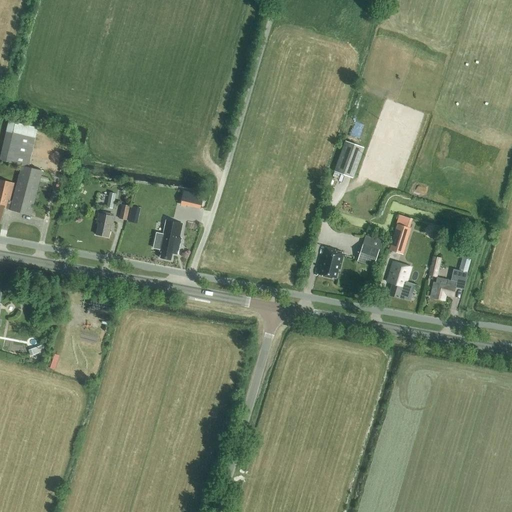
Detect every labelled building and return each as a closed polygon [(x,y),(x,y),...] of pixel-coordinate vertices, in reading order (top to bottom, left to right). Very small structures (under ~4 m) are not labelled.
[(39,139),(41,128),(9,120),(0,157),(0,160),(16,164),(16,167),(21,169),(12,202),(10,202),(15,184),(0,179),(0,223),(4,209),(31,216),(42,171),(28,168),(35,138),(39,139)] [(66,139),(73,141),(75,135),(67,133),(66,139)] [(353,178),(364,147),(346,140),(334,171),(353,178)] [(183,189),(181,198),(202,203),(204,194),(183,189)] [(116,194),(110,192),(107,207),(113,209),(116,194)] [(174,211),(177,198),(167,196),(164,209),(174,211)] [(127,220),(129,206),(122,205),(119,218),(127,220)] [(113,227),(115,218),(99,214),(97,223),(99,223),(96,235),(109,237),(111,226),(113,227)] [(177,260),(185,224),(164,220),(158,247),(162,247),(160,260),(171,262),(171,259),(177,260)] [(403,254),(411,228),(396,224),(388,250),(403,254)] [(422,226),(419,234),(431,238),(432,235),(438,237),(440,231),(436,230),(436,231),(422,226)] [(374,266),(382,240),(368,235),(363,243),(358,261),(374,266)] [(336,249),(325,247),(320,266),(321,266),(319,275),(337,280),(339,270),(340,271),(344,253),(336,251),(336,249)] [(437,277),(441,258),(433,256),(428,275),(437,277)] [(471,258),(463,256),(459,271),(467,273),(471,258)] [(410,302),(415,284),(406,282),(411,268),(393,263),(387,282),(393,284),(389,295),(410,302)] [(453,297),(456,282),(438,278),(437,283),(434,282),(431,297),(434,298),(445,301),(446,295),(453,297)] [(42,352),(40,346),(29,350),(31,356),(42,352)]
